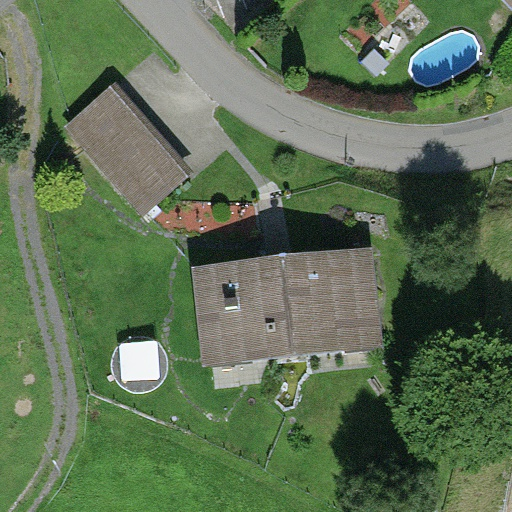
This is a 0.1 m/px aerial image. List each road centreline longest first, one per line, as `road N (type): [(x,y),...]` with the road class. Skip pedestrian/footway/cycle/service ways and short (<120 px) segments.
road 1 (track): [(4,0),(27,54),(24,203),(64,393),(53,466),(19,511)]
road 2 (residential): [(148,0),(256,102),(342,140),(433,148),(511,131)]
